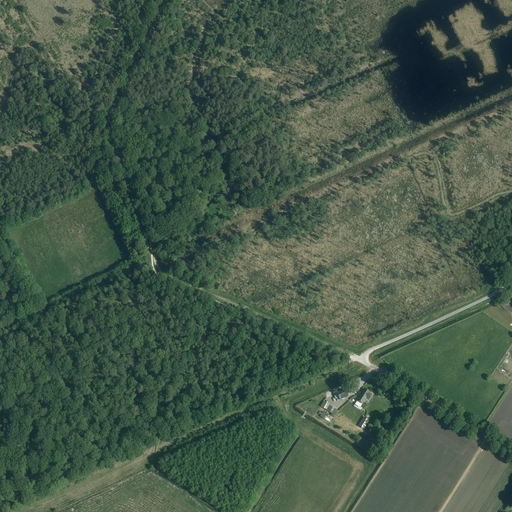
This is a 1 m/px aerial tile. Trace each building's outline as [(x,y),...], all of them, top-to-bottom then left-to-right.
[(370,393),(366,391),(364,389),(356,402),(362,406),(367,398),(369,400),(372,395),(369,394),(370,393)] [(339,401),(348,397),(345,390),(336,394),(339,401)] [(335,415),(338,410),(324,401),(321,406),(323,407),(318,414),(324,418),(327,413),(325,411),(326,409),(335,415)] [(363,430),(369,421),(364,418),(358,427),(363,430)] [(389,437),(395,428),(391,425),(385,434),(389,437)]
